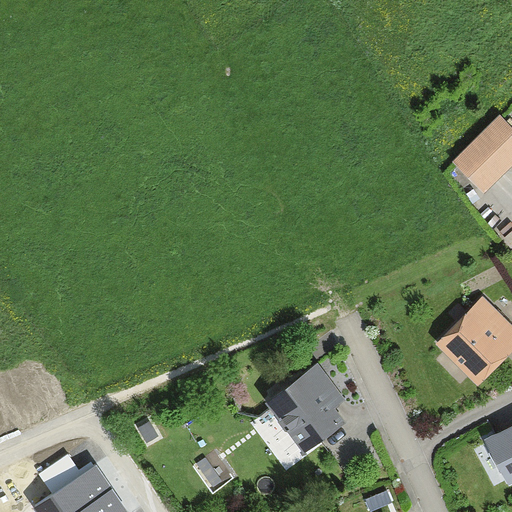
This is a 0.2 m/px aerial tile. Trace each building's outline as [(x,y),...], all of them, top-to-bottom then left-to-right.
[(511,126),(500,114),(453,161),(485,194),(511,167),(511,126)] [(434,341),(474,382),(511,345),(511,321),(483,293),(434,341)] [(264,402),(302,449),(341,418),(333,409),(345,399),(314,362),(264,402)] [(511,483),(511,482),(511,431),(490,444),(511,483)] [(125,511),(95,466),(33,508),(35,511),(125,511)]
